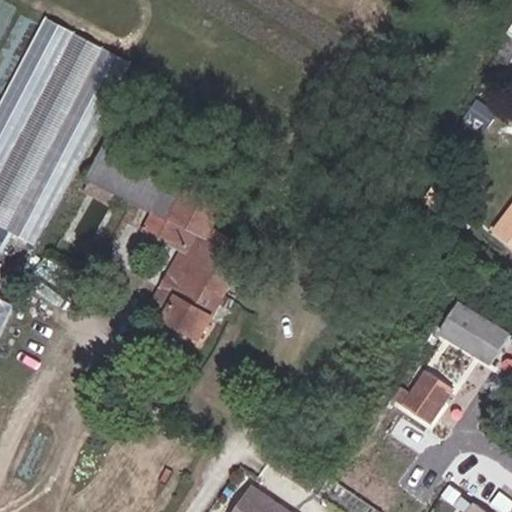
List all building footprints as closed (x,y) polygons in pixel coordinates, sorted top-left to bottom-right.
[(36,15),(0,99),(0,222),(43,240),(123,51),(36,15)] [(511,57),(511,35),(498,58),(509,63),(511,57)] [(138,206),(165,156),(112,129),(87,180),(138,206)] [(178,162),(165,156),(138,206),(150,212),(152,213),(178,163),(178,162)] [(232,189),(178,163),(152,213),(150,212),(142,230),(181,249),(147,308),(161,317),(161,318),(200,339),(231,283),(226,281),(242,250),(212,232),(232,189)] [(434,187),(424,201),(442,213),(451,200),(434,187)] [(511,215),(499,234),(511,243),(511,215)] [(511,332),(462,303),(443,333),(511,374),(511,332)] [(411,392),(402,405),(431,424),(455,388),(427,368),(411,392)] [(395,400),(402,405),(411,392),(404,387),(395,400)] [(119,398),(113,408),(121,413),(126,404),(119,398)] [(325,471),(293,449),(282,442),(269,460),(313,489),(325,471)] [(296,511),(254,482),(233,511),(296,511)] [(491,511),(477,502),(469,511),(491,511)]
